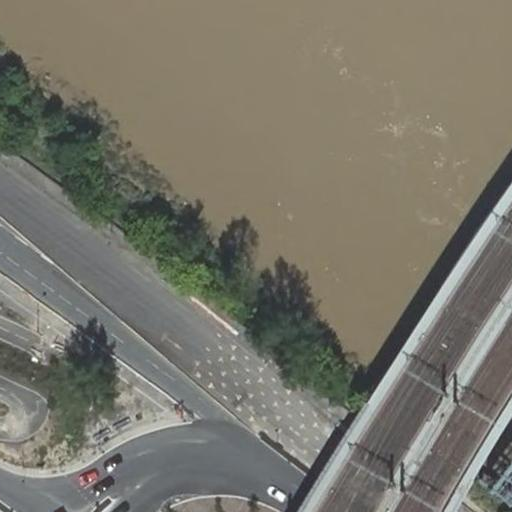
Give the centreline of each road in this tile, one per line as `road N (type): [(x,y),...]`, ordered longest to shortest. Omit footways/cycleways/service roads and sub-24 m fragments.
road 1 (secondary): [(241,453),(206,408),(37,276)]
road 2 (primary): [(241,453),(173,447),(41,499)]
road 3 (secondary): [(280,482),(241,473),(189,478),(128,511)]
